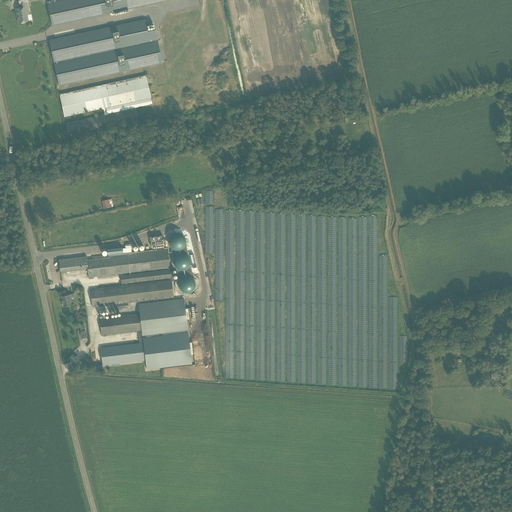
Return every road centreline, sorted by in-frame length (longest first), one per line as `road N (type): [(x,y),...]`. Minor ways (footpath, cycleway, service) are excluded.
road 1 (unclassified): [(96,511),(14,158)]
road 2 (track): [(405,280),(401,211),(511,181)]
road 3 (track): [(429,456),(423,358),(405,280)]
